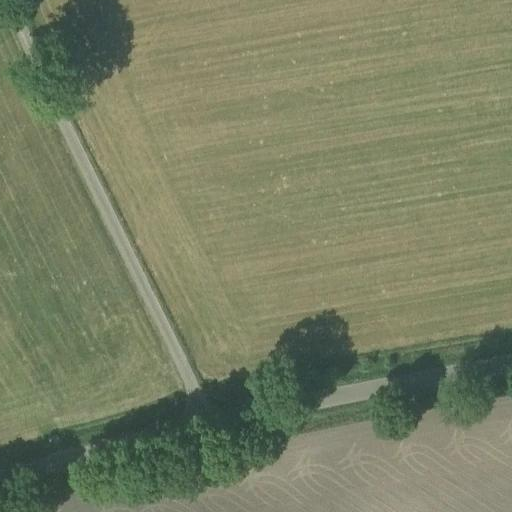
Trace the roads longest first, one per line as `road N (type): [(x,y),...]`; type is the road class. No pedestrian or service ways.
road 1 (unclassified): [(207,426),(12,0)]
road 2 (unclassified): [(207,426),(511,366)]
road 3 (unclassified): [(0,483),(207,426)]
